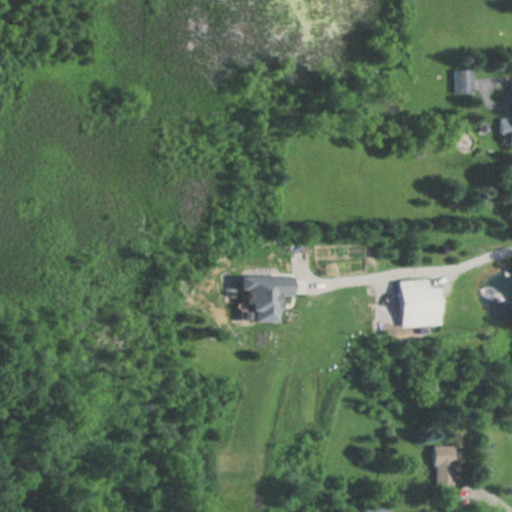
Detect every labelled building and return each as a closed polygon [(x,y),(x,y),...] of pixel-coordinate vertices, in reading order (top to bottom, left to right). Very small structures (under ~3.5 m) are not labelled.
[(453,93),(470,93),(470,69),(453,69),(453,93)] [(511,145),(511,117),(498,118),(498,135),(507,135),(507,145),(511,145)] [(248,322),(271,321),(270,276),(247,277),(248,322)] [(439,314),(438,288),(426,288),(425,279),(396,280),(397,315),(439,314)] [(452,445),(432,445),(432,487),(452,487),(452,445)]
